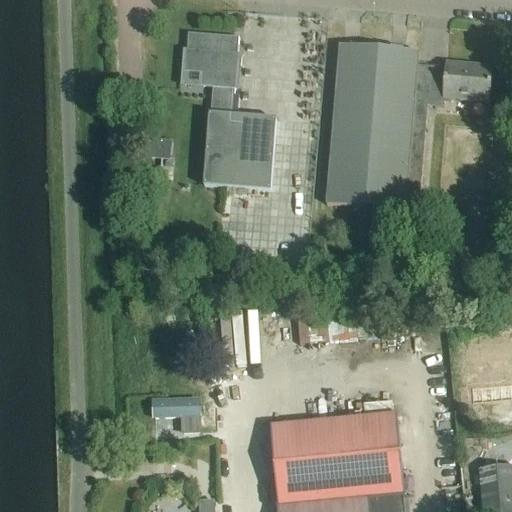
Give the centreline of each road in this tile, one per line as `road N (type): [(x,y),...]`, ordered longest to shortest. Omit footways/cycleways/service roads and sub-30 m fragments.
road 1 (unclassified): [(65,0),(77,511)]
road 2 (unclassified): [(511,11),(377,0)]
